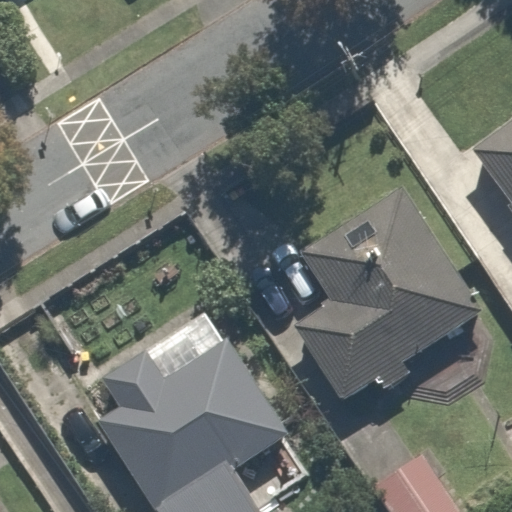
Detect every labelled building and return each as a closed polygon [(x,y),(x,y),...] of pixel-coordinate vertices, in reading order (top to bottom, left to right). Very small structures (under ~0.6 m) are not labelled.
[(511,138),(448,178),(506,272),(511,268),(511,138)] [(478,311),(402,195),(295,266),(326,314),(293,336),(337,403),(478,311)] [(288,437),(207,314),(89,391),(108,420),(80,438),(128,511),(275,511),(286,505),(255,458),(288,437)] [(511,511),(511,422),(497,431),(511,456),(511,500),(496,510),(496,511),(511,511)] [(444,511),(409,453),(356,484),(372,511),(444,511)]
